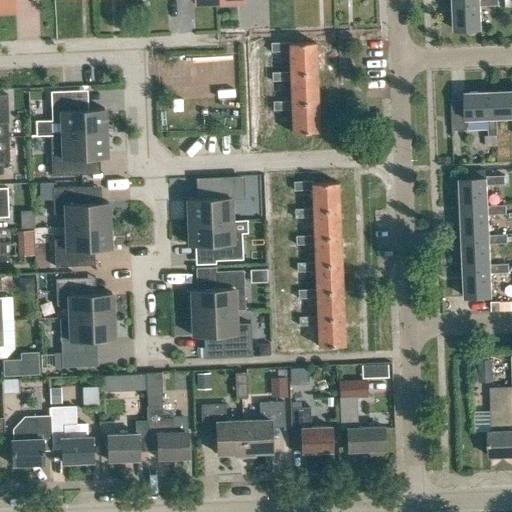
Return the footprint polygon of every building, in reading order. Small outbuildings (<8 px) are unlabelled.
[(0,0),(0,12),(15,12),(14,0),(0,0)] [(481,30),(480,7),(498,6),(498,0),(453,0),(454,31),(481,30)] [(288,43),(270,44),(271,52),(289,52),(290,73),(316,72),(316,43),(288,44),(288,43)] [(291,102),(317,101),(316,72),(290,73),(272,73),(272,82),(290,81),(291,102)] [(105,133),(104,108),(80,109),(79,90),(50,91),(51,121),(61,120),(62,135),(105,133)] [(511,91),(496,92),(497,117),(511,116),(511,91)] [(468,132),(467,121),(488,120),(489,136),(497,136),(497,117),(496,92),(466,93),(466,102),(452,102),(453,132),(468,132)] [(291,102),(273,102),(273,111),(291,111),(292,133),(318,132),(317,101),(291,102)] [(106,157),(105,133),(62,135),(62,149),(51,149),(52,175),(82,174),(81,158),(106,157)] [(487,179),(460,180),(461,208),(488,207),(487,186),(505,185),(504,176),(486,177),(487,179)] [(312,182),(293,183),(293,191),(312,191),(312,209),(339,208),(338,184),(312,185),(312,182)] [(82,187),(52,188),(53,215),(65,214),(66,227),(108,226),(107,202),(83,203),(82,187)] [(187,198),(188,223),(231,221),(230,197),(187,198)] [(506,207),(488,207),(461,208),(462,237),(489,236),(488,215),(506,215),(506,207)] [(339,208),(312,209),(294,210),(295,218),(313,218),(313,236),(340,235),(339,208)] [(232,244),(231,221),(188,223),(189,245),(232,244)] [(109,249),(108,226),(66,227),(66,239),(54,240),(55,267),(83,266),(82,250),(109,249)] [(29,252),(28,230),(18,230),(19,253),(29,252)] [(340,235),(313,236),(296,237),(296,245),(314,245),(314,263),(341,262),(340,235)] [(489,245),(507,244),(507,235),(489,236),(462,237),(463,266),(490,264),(489,245)] [(341,262),(314,263),(296,264),(297,273),(315,272),(315,289),(342,288),(341,262)] [(491,274),(508,273),(508,264),(490,264),(463,266),(465,298),(491,297),(491,274)] [(216,288),(191,289),(192,313),(235,312),(235,310),(245,310),(243,270),(215,271),(216,288)] [(112,316),(111,292),(84,293),(83,277),(55,278),(56,305),(69,305),(69,318),(112,316)] [(342,288),(315,289),(297,290),(298,299),(316,299),(317,317),(343,316),(342,288)] [(500,302),(491,303),(492,312),(500,311),(500,302)] [(235,334),(235,312),(192,313),(193,336),(235,334)] [(113,339),(112,316),(69,318),(70,340),(60,340),(60,353),(85,352),(84,340),(113,339)] [(317,317),(298,318),(299,326),(317,326),(318,347),(344,346),(343,316),(317,317)] [(296,351),(295,340),(273,343),(275,354),(296,351)] [(386,366),(360,367),(361,381),(367,381),(387,380),(386,366)] [(305,368),(290,369),(290,385),(306,384),(305,368)] [(236,399),(248,398),(246,373),(235,374),(236,399)] [(145,374),(123,375),(124,391),(145,390),(145,374)] [(2,380),(3,392),(20,392),(20,379),(2,380)] [(271,380),(271,399),(287,399),(287,380),(271,380)] [(357,427),(357,417),(356,396),(367,396),(367,381),(361,381),(339,382),(340,405),(339,405),(339,418),(345,418),(347,451),(383,449),(382,426),(357,427)] [(511,456),(511,387),(490,389),(493,432),(488,432),(489,458),(511,456)] [(49,388),(49,403),(61,403),(61,388),(49,388)] [(259,421),(242,421),(243,453),(270,452),(269,427),(284,427),(283,402),(259,403),(259,421)] [(145,405),(146,421),(147,450),(157,450),(157,459),(188,458),(187,432),(172,433),(171,420),(161,420),(161,405),(145,405)] [(225,405),(200,406),(201,431),(215,430),(216,454),(243,453),(242,421),(225,422),(225,405)] [(76,406),(49,407),(50,416),(51,450),(60,449),(61,463),(92,462),(91,435),(87,436),(86,424),(80,424),(80,418),(76,418),(76,406)] [(309,408),(290,409),(290,430),(300,429),(300,453),(331,452),(330,428),(310,429),(309,408)] [(42,450),(51,450),(50,416),(24,417),(13,430),(13,439),(11,439),(12,465),(43,464),(42,450)] [(134,421),(134,434),(107,435),(108,461),(138,460),(138,451),(147,450),(146,421),(134,421)]
